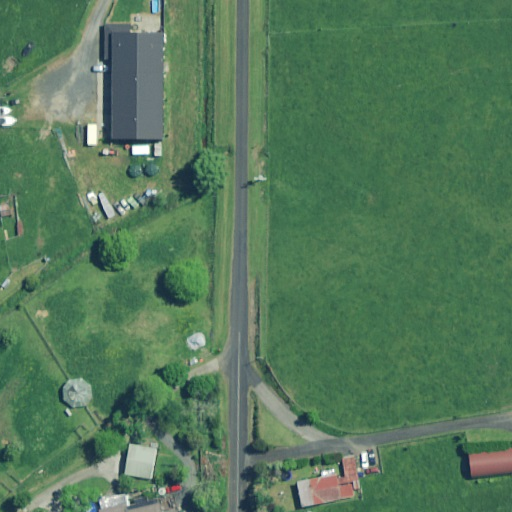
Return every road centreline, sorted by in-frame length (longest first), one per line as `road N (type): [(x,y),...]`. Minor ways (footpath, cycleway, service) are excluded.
road 1 (unclassified): [(241,0),(238,460)]
road 2 (residential): [(238,460),(511,422)]
